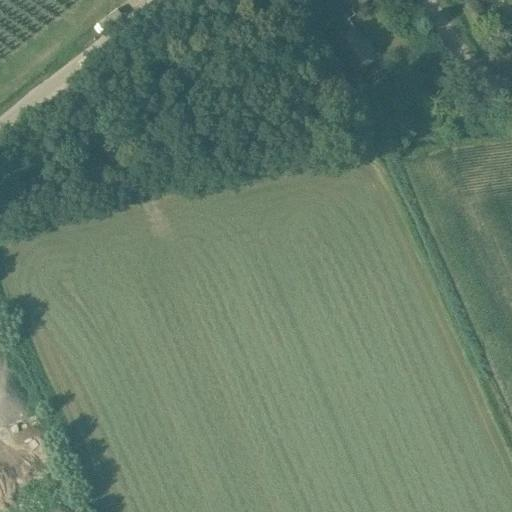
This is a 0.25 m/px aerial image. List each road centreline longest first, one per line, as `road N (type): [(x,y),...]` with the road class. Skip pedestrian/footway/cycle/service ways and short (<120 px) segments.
road 1 (unclassified): [(0,136),(162,0)]
road 2 (track): [(151,197),(60,85)]
road 3 (unclassified): [(419,0),(490,86),(511,91)]
